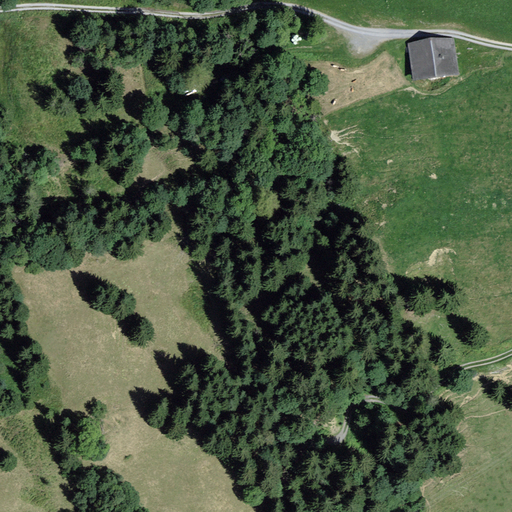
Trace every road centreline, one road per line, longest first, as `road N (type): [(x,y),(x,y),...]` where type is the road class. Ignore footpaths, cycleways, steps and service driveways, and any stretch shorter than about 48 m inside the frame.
road 1 (unclassified): [(511,47),(449,32),(360,31),(275,5),(205,18),(0,10)]
road 2 (track): [(511,351),(440,378),(413,409),(367,395),(353,400),(292,459),(284,511)]
